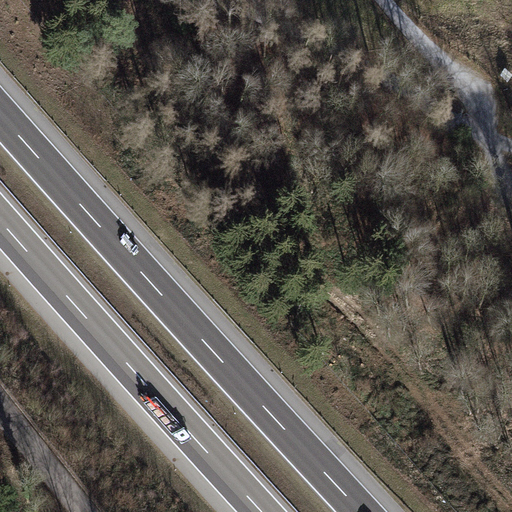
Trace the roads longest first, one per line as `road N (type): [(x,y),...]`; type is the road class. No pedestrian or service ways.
road 1 (motorway): [(363,511),(0,111)]
road 2 (motorway): [(0,220),(262,511)]
road 3 (track): [(176,0),(485,137)]
road 4 (track): [(385,0),(464,94),(485,137)]
road 5 (unclassified): [(0,410),(82,511)]
